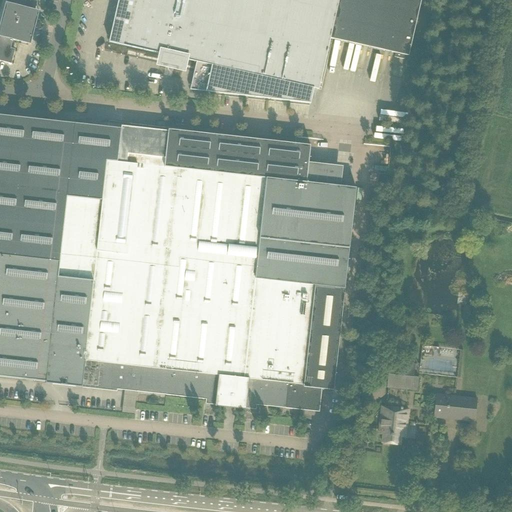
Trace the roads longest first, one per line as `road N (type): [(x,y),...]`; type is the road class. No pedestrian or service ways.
road 1 (unclassified): [(402,135),(47,95)]
road 2 (unclassified): [(316,444),(0,410)]
road 3 (secondary): [(292,511),(56,484)]
road 4 (unknown): [(104,0),(96,65),(154,79),(171,109)]
